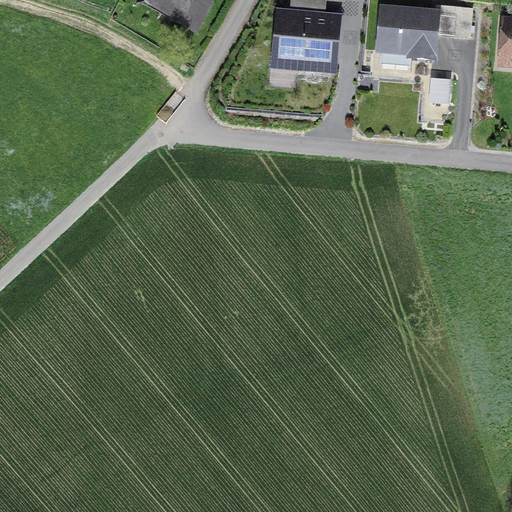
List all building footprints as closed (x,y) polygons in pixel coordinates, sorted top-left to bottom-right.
[(138,0),(193,30),(209,0),(138,0)] [(330,74),(333,21),(321,20),(322,2),(289,0),(288,19),(272,18),(269,70),(330,74)] [(431,13),(431,19),(429,43),(469,46),(472,16),(431,13)] [(431,19),(375,15),(371,60),(427,64),(429,43),(431,19)] [(511,25),(497,24),(494,76),(511,77),(511,25)] [(429,80),(428,102),(446,103),(447,81),(429,80)]
